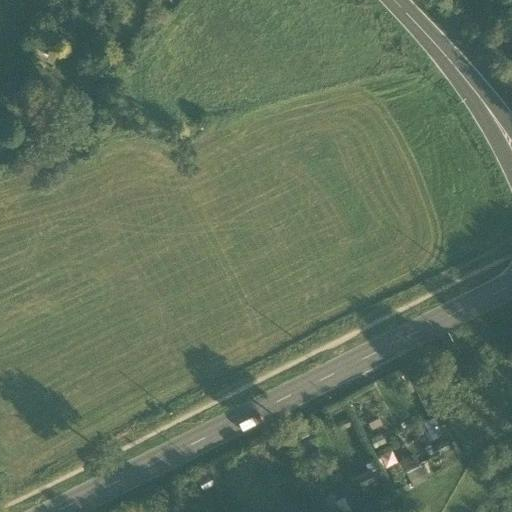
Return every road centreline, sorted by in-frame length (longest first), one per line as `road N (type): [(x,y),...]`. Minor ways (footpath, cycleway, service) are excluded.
road 1 (secondary): [(53,511),(511,284)]
road 2 (tertiary): [(395,0),(511,147)]
